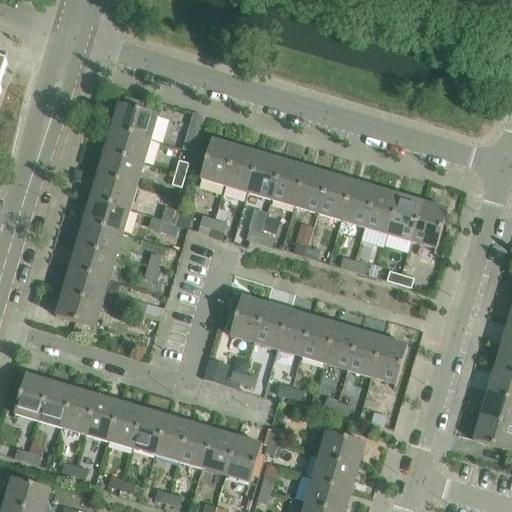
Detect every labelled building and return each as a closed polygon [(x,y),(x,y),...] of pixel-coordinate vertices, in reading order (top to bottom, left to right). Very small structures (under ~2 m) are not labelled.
[(120,107),(113,131),(152,143),(159,119),(120,107)] [(194,117),(190,128),(200,131),(201,131),(205,120),(194,117)] [(196,143),(200,131),(190,128),(187,141),(196,143)] [(113,131),(106,156),(145,167),(152,143),(113,131)] [(201,182),(225,190),(237,150),(213,143),(201,182)] [(261,158),(237,150),(225,190),(249,197),(261,158)] [(106,156),(99,179),(138,190),(145,167),(106,156)] [(284,164),(261,158),(249,197),(272,204),(284,164)] [(180,164),(176,176),(186,179),(189,167),(180,164)] [(308,172),(284,164),(272,204),(297,211),(308,172)] [(330,178),(308,172),(297,211),(319,217),(330,178)] [(186,179),(176,176),(173,188),(182,191),(186,179)] [(354,185),(330,178),(319,217),(342,224),(354,185)] [(99,179),(92,202),(131,214),(138,190),(99,179)] [(378,192),(354,185),(342,224),(366,231),(378,192)] [(400,199),(378,192),(366,231),(388,238),(400,199)] [(413,245),(424,206),(400,199),(388,238),(413,245)] [(92,202),(85,226),(124,237),(131,214),(92,202)] [(448,213),(424,206),(413,245),(437,253),(448,213)] [(166,211),(162,223),(172,226),(176,214),(166,211)] [(177,228),(190,231),(193,218),(181,215),(177,228)] [(201,229),(212,233),(215,223),(204,219),(201,229)] [(172,226),(162,223),(159,235),(169,238),(172,226)] [(228,227),(215,223),(212,233),(225,236),(228,227)] [(85,226),(78,249),(117,260),(124,237),(85,226)] [(247,243),(259,246),(262,237),(250,233),(247,243)] [(274,240),(262,237),(259,246),(272,250),(274,240)] [(294,257),(306,260),(309,251),(297,247),(294,257)] [(78,249),(71,272),(110,284),(117,260),(78,249)] [(321,254),(309,251),(306,260),(318,264),(321,254)] [(152,258),(149,270),(158,272),(162,261),(152,258)] [(341,271),(353,274),(356,265),(344,261),(341,271)] [(368,268),(356,265),(353,274),(365,278),(368,268)] [(158,272),(149,270),(145,282),(155,285),(158,272)] [(71,272),(64,296),(103,308),(110,284),(71,272)] [(388,285),(400,288),(403,279),(391,275),(388,285)] [(415,282),(403,279),(400,288),(412,292),(415,282)] [(96,332),(103,308),(64,296),(57,319),(96,332)] [(231,339),(255,347),(267,307),(243,300),(231,339)] [(138,305),(135,317),(144,320),(148,307),(138,305)] [(291,314),(267,307),(255,347),(279,354),(291,314)] [(313,321),(291,314),(279,354),(302,360),(313,321)] [(144,320),(135,317),(131,329),(141,332),(144,320)] [(337,328),(313,321),(302,360),(326,367),(337,328)] [(511,326),(509,325),(502,349),(511,351),(511,326)] [(360,335),(337,328),(326,367),(349,374),(360,335)] [(384,342),(360,335),(349,374),(373,381),(384,342)] [(408,349),(384,342),(373,381),(397,389),(408,349)] [(511,351),(502,349),(495,373),(511,377),(511,351)] [(226,383),(230,369),(212,364),(206,381),(224,386),(226,383)] [(511,377),(495,373),(488,396),(511,402),(511,377)] [(231,384),(243,388),(246,378),(234,375),(231,384)] [(15,417),(40,425),(51,385),(27,378),(15,417)] [(258,382),(246,378),(243,388),(255,391),(258,382)] [(75,392),(51,385),(40,425),(63,432),(75,392)] [(278,398),(290,402),(292,392),(281,388),(278,398)] [(98,399),(75,392),(63,432),(87,438),(98,399)] [(304,396),(292,392),(290,402),(302,405),(304,396)] [(511,402),(488,396),(481,419),(511,428),(511,402)] [(122,406),(98,399),(87,438),(110,445),(122,406)] [(336,415),(339,406),(327,402),(324,412),(336,415)] [(145,413),(122,406),(110,445),(133,452),(145,413)] [(351,409),(339,406),(336,415),(349,419),(351,409)] [(168,420),(145,413),(133,452),(156,459),(168,420)] [(372,426),(384,430),(387,420),(375,416),(372,426)] [(511,454),(511,428),(481,419),(474,443),(511,454)] [(191,426),(168,420),(156,459),(179,466),(191,426)] [(215,434),(191,426),(179,466),(203,473),(215,434)] [(273,432),(269,444),(279,447),(283,435),(273,432)] [(238,440),(215,434),(203,473),(227,480),(238,440)] [(327,435),(320,459),(360,471),(367,447),(327,435)] [(263,448),(238,440),(227,480),(251,487),(263,448)] [(34,443),(30,456),(42,460),(43,455),(39,448),(39,444),(34,443)] [(276,460),(279,447),(269,444),(266,457),(276,460)] [(15,462),(27,466),(30,456),(18,452),(15,462)] [(42,460),(30,456),(27,466),(39,469),(42,460)] [(360,471),(320,459),(313,483),(353,494),(360,471)] [(62,476),(74,480),(77,470),(65,466),(62,476)] [(89,473),(77,470),(74,480),(86,483),(89,473)] [(109,490),(121,493),(124,484),(112,480),(109,490)] [(265,481),(261,493),(271,496),(275,484),(265,481)] [(13,482),(6,506),(25,511),(46,511),(52,493),(13,482)] [(347,511),(353,494),(313,483),(306,506),(326,511),(347,511)] [(136,487),(124,484),(121,493),(133,497),(136,487)] [(271,496),(261,493),(258,505),(267,508),(271,496)] [(156,504),(167,507),(170,497),(159,494),(156,504)] [(183,501),(170,497),(167,507),(180,511),(183,501)]
